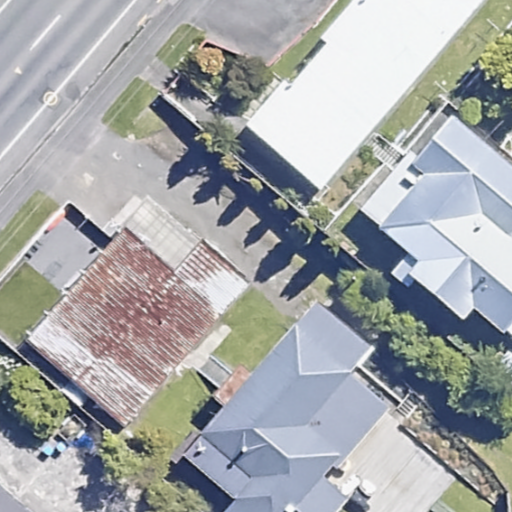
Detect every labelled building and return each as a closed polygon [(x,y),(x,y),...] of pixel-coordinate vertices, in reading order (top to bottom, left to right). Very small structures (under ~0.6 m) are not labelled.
[(473,0),(331,0),(217,137),(301,206),(473,0)] [(511,83),(496,103),(511,116),(511,83)] [(511,198),(426,127),(336,235),(511,380),(511,198)] [(248,291),(132,194),(5,345),(121,441),(248,291)] [(326,511),(417,403),(294,300),(156,464),(213,511),(326,511)] [(169,511),(164,507),(160,511),(13,511),(0,501),(0,511),(169,511)]
